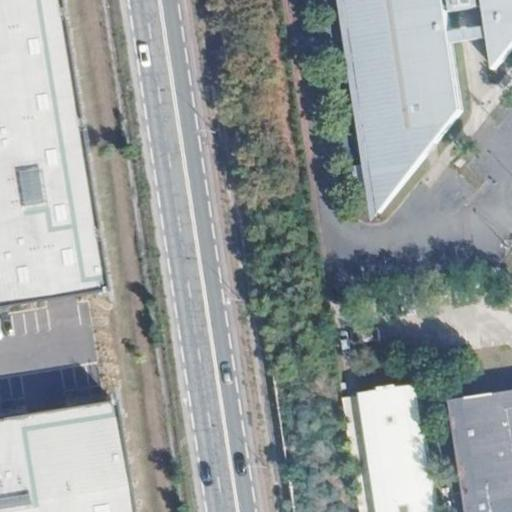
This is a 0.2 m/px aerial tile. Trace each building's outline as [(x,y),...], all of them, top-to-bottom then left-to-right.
[(102,290),(55,0),(0,0),(0,307),(60,297),(102,290)] [(511,48),(511,0),(349,0),(383,209),(430,153),(429,143),(438,142),(466,108),(455,44),(453,29),(450,11),(487,5),(490,23),(493,38),(497,67),(511,48)] [(493,38),(490,23),(453,29),(455,44),(493,38)] [(511,511),(511,383),(455,393),(474,511),(511,511)] [(361,511),(436,511),(420,387),(346,396),(361,511)] [(128,511),(110,398),(0,415),(0,511),(128,511)]
